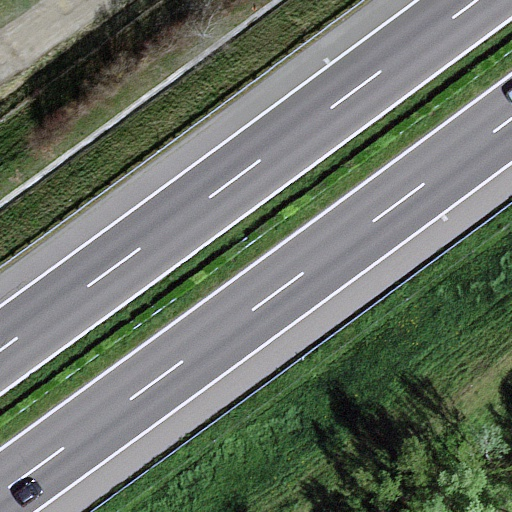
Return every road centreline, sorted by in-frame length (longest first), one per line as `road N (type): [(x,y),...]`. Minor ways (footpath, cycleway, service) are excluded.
road 1 (motorway): [(0,495),(511,120)]
road 2 (motorway): [(474,0),(0,348)]
